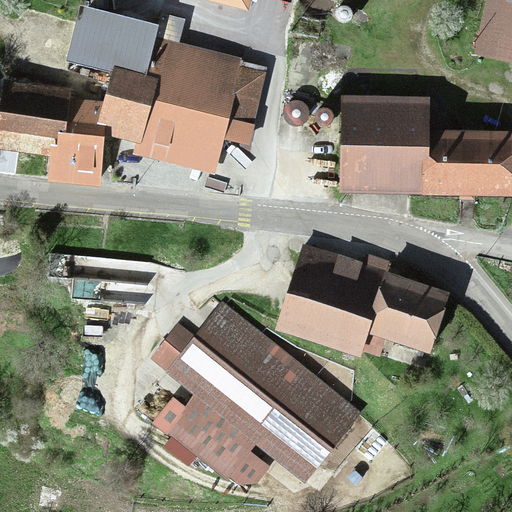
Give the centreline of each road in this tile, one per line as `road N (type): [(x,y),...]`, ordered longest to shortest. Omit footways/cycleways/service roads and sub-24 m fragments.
road 1 (tertiary): [(0,191),(352,225),(413,244)]
road 2 (unknown): [(278,217),(157,313),(127,370),(132,405),(148,427),(248,467)]
road 3 (unknown): [(511,122),(419,53),(416,23),(434,0)]
road 4 (tertiary): [(413,244),(448,268),(511,335)]
